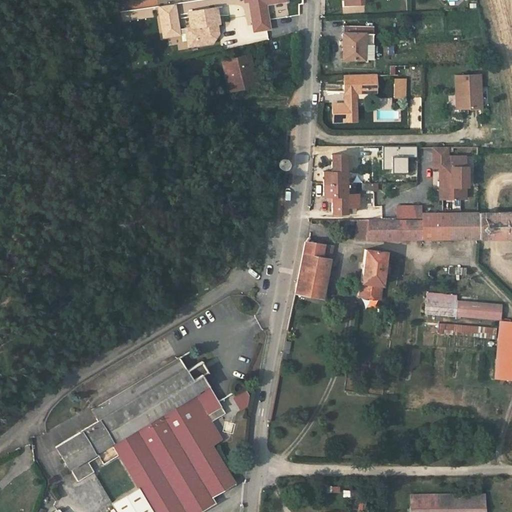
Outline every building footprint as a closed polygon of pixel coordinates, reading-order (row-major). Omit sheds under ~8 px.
[(269,28),(265,4),(287,1),(286,0),(248,0),(249,6),(253,31),(269,28)] [(175,5),(158,7),(162,37),(179,34),(175,5)] [(188,12),(191,28),(212,24),(217,24),(219,24),(216,7),(188,12)] [(212,24),(191,28),(185,28),(188,42),(197,41),(198,45),(213,43),(218,34),(214,32),(212,24)] [(372,26),(343,26),(343,59),(372,59),(372,26)] [(247,55),(221,61),(228,91),(254,84),(247,55)] [(478,74),(453,75),(454,93),(458,93),(459,108),(480,106),(478,74)] [(357,92),(376,91),(375,75),(344,76),(345,107),(356,107),(355,92),(357,92)] [(405,79),(394,79),(394,97),(405,97),(405,79)] [(356,122),(356,107),(345,107),(346,122),(356,122)] [(446,158),(446,148),(432,148),(432,158),(446,158)] [(322,182),(345,182),(344,155),(330,155),(330,171),(322,171),(322,182)] [(288,164),(288,163),(288,161),(287,160),(286,159),(284,158),(283,158),(281,158),(280,159),(278,160),(278,161),(277,162),(277,164),(277,165),(278,167),(279,168),(280,169),(281,169),(283,169),(285,169),(286,168),(287,167),(288,166),(288,164)] [(446,158),(432,158),(432,168),(438,168),(438,178),(441,178),(441,199),(463,199),(463,187),(465,187),(465,168),(463,168),(463,158),(446,158)] [(345,182),(322,182),(322,196),(331,195),(331,212),(345,212),(345,206),(356,206),(356,193),(345,194),(345,182)] [(372,182),(361,182),(361,190),(371,190),(372,182)] [(415,209),(415,206),(397,206),(396,217),(415,217),(415,209)] [(511,211),(479,212),(479,239),(511,238),(511,211)] [(479,239),(479,212),(477,212),(421,212),(421,220),(367,220),(365,239),(418,239),(479,239)] [(358,239),(365,239),(367,220),(361,220),(358,239)] [(304,241),(302,254),(299,266),(318,269),(327,271),(329,258),(320,257),(321,251),(314,250),(315,243),(304,241)] [(331,245),(315,243),(314,250),(321,251),(320,257),(329,258),(331,245)] [(384,252),(364,249),(358,296),(379,298),(382,273),(387,273),(388,266),(383,265),(384,252)] [(299,266),(298,273),(317,276),(318,269),(299,266)] [(318,269),(317,276),(316,281),(324,282),(327,271),(318,269)] [(316,281),(317,276),(298,273),(294,292),(322,297),(324,282),(316,281)] [(425,306),(424,314),(454,316),(469,318),(470,302),(455,301),(456,296),(426,293),(425,306)] [(342,299),(333,297),(332,305),(341,307),(342,299)] [(469,318),(499,320),(500,304),(470,302),(469,318)] [(511,357),(511,321),(499,320),(495,362),(494,378),(503,380),(510,380),(511,357)] [(492,337),(493,325),(424,323),(423,335),(492,337)] [(284,340),(282,351),(289,353),(291,341),(284,340)] [(184,355),(179,358),(186,370),(191,367),(184,355)] [(93,410),(99,421),(113,446),(209,387),(202,376),(200,372),(205,369),(200,362),(191,367),(186,370),(179,358),(127,389),(93,410)] [(209,387),(113,446),(117,453),(137,487),(152,511),(196,511),(214,501),(211,496),(222,489),(234,482),(212,445),(221,440),(210,421),(215,417),(212,413),(222,407),(209,387)] [(232,396),(238,411),(250,405),(243,391),(232,396)] [(224,412),(222,407),(212,413),(215,417),(224,412)] [(99,421),(83,430),(98,455),(113,446),(99,421)] [(98,455),(83,430),(54,447),(68,469),(69,469),(77,481),(93,471),(87,462),(98,455)] [(113,446),(98,455),(102,462),(117,453),(113,446)] [(152,511),(137,487),(111,502),(117,511),(152,511)] [(225,495),(222,489),(211,496),(214,501),(225,495)] [(483,511),(483,495),(408,496),(408,511),(483,511)]
